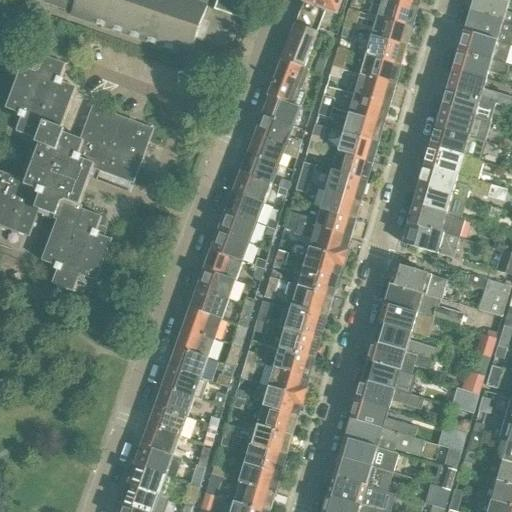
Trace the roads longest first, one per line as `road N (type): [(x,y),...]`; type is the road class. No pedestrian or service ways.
road 1 (residential): [(283,0),(96,511)]
road 2 (residential): [(304,511),(453,0)]
